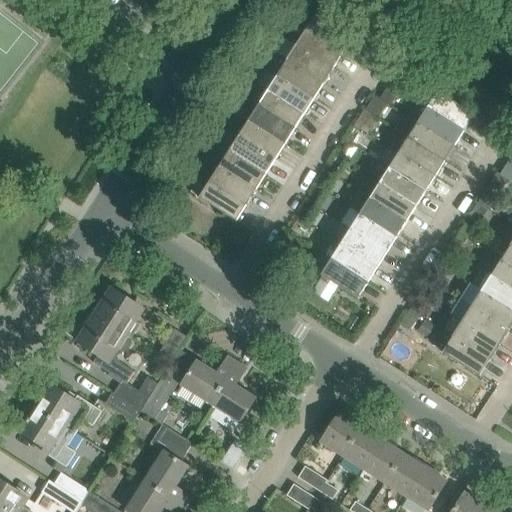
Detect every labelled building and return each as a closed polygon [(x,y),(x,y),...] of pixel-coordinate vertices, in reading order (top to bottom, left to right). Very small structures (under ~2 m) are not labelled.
[(298,2),(294,0),(278,0),(293,9),(298,2)] [(272,8),(262,23),(268,27),(274,20),(279,13),(276,11),(272,8)] [(354,38),(316,14),(306,31),(344,54),(354,38)] [(344,54),(306,31),(297,45),(334,68),(344,54)] [(334,68),(297,45),(287,60),(324,84),(334,68)] [(257,46),(251,55),(259,60),(264,51),(257,46)] [(324,84),(287,60),(278,75),(315,99),(324,84)] [(228,79),(225,85),(232,90),(239,79),(232,74),(228,79)] [(315,99),(278,75),(268,91),(305,114),(315,99)] [(225,101),(232,90),(225,85),(221,91),(218,96),(224,100),(225,101)] [(305,114),(268,91),(258,107),(295,130),(305,114)] [(438,92),(427,108),(465,132),(475,116),(438,92)] [(215,102),(209,112),(226,123),(232,113),(221,106),(215,102)] [(295,130),(258,107),(249,121),(286,145),(295,130)] [(456,146),(465,132),(427,108),(418,122),(456,146)] [(363,114),(355,125),(364,131),(374,116),(365,110),(365,111),(363,114)] [(286,145),(249,121),(239,136),(276,160),(286,145)] [(418,122),(408,138),(446,161),(456,146),(418,122)] [(183,142),(183,143),(192,149),(201,134),(192,128),(185,138),(183,142)] [(276,160),(239,136),(230,151),(267,175),(276,160)] [(436,177),(446,161),(408,138),(399,153),(436,177)] [(267,175),(230,151),(219,167),(257,191),(267,175)] [(399,153),(389,168),(426,192),(436,177),(399,153)] [(511,161),(510,160),(500,175),(509,181),(511,176),(511,161)] [(257,191),(219,167),(210,182),(247,205),(257,191)] [(417,207),(426,192),(389,168),(379,183),(417,207)] [(327,170),(317,186),(325,191),(335,175),(327,170)] [(493,180),(488,189),(497,195),(507,180),(500,176),(497,174),(496,176),(493,180)] [(191,193),(199,198),(237,222),(247,205),(210,182),(201,177),(191,193)] [(379,183),(370,198),(407,222),(417,207),(379,183)] [(479,203),(478,204),(487,210),(497,195),(488,189),(486,191),(484,194),(479,203)] [(398,237),(407,222),(370,198),(360,213),(398,237)] [(479,223),(487,211),(478,205),(470,218),(479,223)] [(360,213),(351,229),(388,252),(398,237),(360,213)] [(378,268),(388,252),(351,229),(341,244),(378,268)] [(241,247),(247,237),(238,231),(232,241),(241,247)] [(303,243),(288,234),(278,249),(293,259),(303,243)] [(341,244),(331,259),(369,282),(378,268),(341,244)] [(501,261),(511,267),(511,246),(501,261)] [(358,299),(369,282),(331,259),(321,275),(358,299)] [(492,276),(511,289),(511,267),(501,261),(492,276)] [(482,291),(511,310),(511,289),(492,276),(482,291)] [(112,289),(95,316),(132,339),(140,326),(134,322),(142,309),(112,289)] [(472,306),(510,330),(511,326),(511,310),(482,291),(472,306)] [(463,321),(500,345),(510,330),(472,306),(463,321)] [(95,316),(78,343),(98,356),(93,363),(108,373),(107,375),(120,384),(122,381),(127,384),(134,372),(120,362),(117,355),(129,349),(132,345),(131,339),(132,339),(95,316)] [(453,337),(490,361),(500,345),(463,321),(453,337)] [(156,357),(169,366),(187,338),(174,329),(156,357)] [(443,352),(443,353),(480,377),(490,361),(453,337),(444,331),(434,346),(443,352)] [(181,386),(210,405),(236,362),(228,357),(217,374),(198,362),(198,361),(197,361),(181,386)] [(236,362),(210,405),(240,424),(245,415),(256,398),(255,398),(236,386),(247,369),(236,362)] [(158,384),(141,411),(162,425),(168,416),(160,411),(177,384),(182,378),(168,368),(158,384)] [(122,381),(114,394),(141,411),(158,384),(147,378),(139,391),(127,384),(122,381)] [(51,385),(36,409),(70,431),(79,417),(92,426),(102,411),(94,406),(78,396),(75,400),(51,385)] [(112,393),(105,404),(134,422),(141,411),(114,394),(112,393)] [(42,452),(58,462),(65,467),(74,453),(62,445),(70,431),(36,409),(29,419),(26,423),(26,424),(21,433),(45,448),(42,452)] [(339,413),(321,443),(341,456),(360,426),(353,422),(352,423),(340,415),(340,414),(339,413)] [(370,433),(360,426),(341,456),(363,470),(381,441),(369,434),(370,433)] [(192,444),(166,428),(158,441),(184,458),(192,444)] [(235,440),(221,462),(225,464),(225,465),(234,470),(248,449),(235,440)] [(381,441),(363,470),(385,484),(404,454),(395,449),(394,450),(381,441)] [(163,451),(144,480),(186,507),(187,507),(193,498),(176,487),(188,468),(189,467),(163,451)] [(413,460),(404,454),(385,484),(407,498),(425,469),(412,461),(413,460)] [(305,467),(298,478),(319,491),(326,480),(305,467)] [(437,477),(425,469),(407,498),(428,511),(447,482),(438,476),(437,477)] [(61,473),(55,484),(82,502),(89,492),(66,477),(61,473)] [(183,511),(186,507),(144,480),(126,510),(128,511),(159,511),(164,506),(173,511),(183,511)] [(328,481),(326,480),(319,491),(333,500),(338,492),(326,484),(328,481)] [(0,511),(32,511),(23,506),(27,499),(0,481),(0,511)] [(70,511),(75,511),(81,503),(82,502),(55,484),(54,484),(49,481),(41,493),(70,511)] [(294,484),(287,496),(308,509),(315,498),(294,484)] [(81,503),(94,511),(120,511),(89,492),(82,502),(81,503)] [(482,511),(486,508),(473,500),(474,499),(465,493),(452,511),(482,511)] [(325,511),(329,506),(315,498),(308,509),(310,510),(311,509),(315,511),(325,511)] [(350,511),(351,511),(367,511),(368,510),(356,502),(350,511)]
